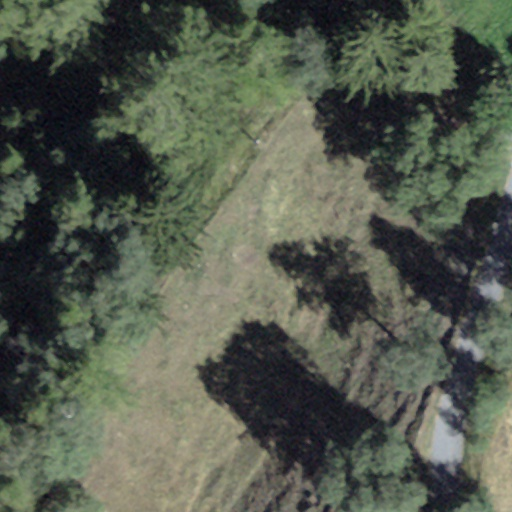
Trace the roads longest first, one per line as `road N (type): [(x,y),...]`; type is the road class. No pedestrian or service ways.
road 1 (unclassified): [(462,360),(446,466),(450,511)]
road 2 (unclassified): [(462,360),(511,219)]
